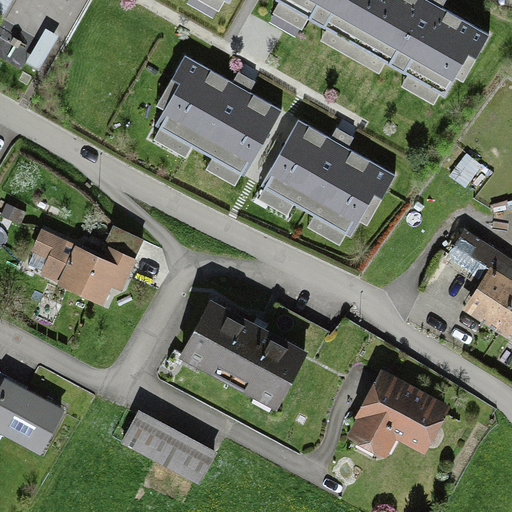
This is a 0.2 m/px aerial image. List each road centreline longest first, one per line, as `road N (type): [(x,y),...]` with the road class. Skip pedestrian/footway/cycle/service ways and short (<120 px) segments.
road 1 (residential): [(126,373),(306,472),(319,466),(355,385)]
road 2 (residential): [(297,264),(370,299),(395,334),(511,409)]
road 3 (residential): [(90,159),(297,264)]
road 4 (residential): [(126,373),(103,384),(0,329)]
road 5 (residential): [(186,262),(90,159)]
road 6 (residential): [(186,262),(126,373)]
